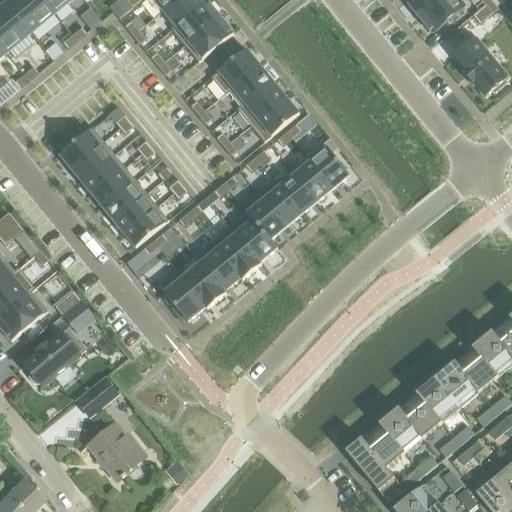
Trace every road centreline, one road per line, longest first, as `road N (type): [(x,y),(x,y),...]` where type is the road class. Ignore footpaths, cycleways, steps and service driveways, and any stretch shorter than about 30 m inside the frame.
road 1 (unclassified): [(237,403),(362,270),(480,174)]
road 2 (residential): [(0,139),(176,352)]
road 3 (residential): [(480,174),(338,0)]
road 4 (residential): [(80,511),(0,412)]
